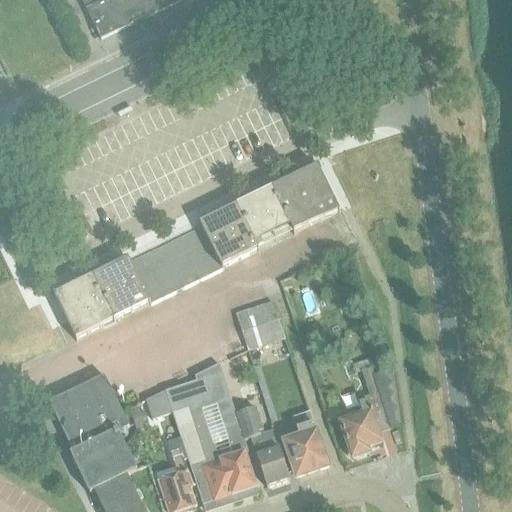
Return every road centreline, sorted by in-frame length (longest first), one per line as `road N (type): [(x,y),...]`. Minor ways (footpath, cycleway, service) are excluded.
road 1 (residential): [(31,275),(313,138),(416,110)]
road 2 (residential): [(464,511),(416,110)]
road 3 (unknown): [(313,138),(300,82),(290,78),(65,185),(59,195),(84,252)]
road 4 (residential): [(0,139),(260,14),(311,4),(348,13)]
road 5 (residential): [(75,361),(336,238)]
road 6 (residential): [(416,110),(391,43),(348,13)]
